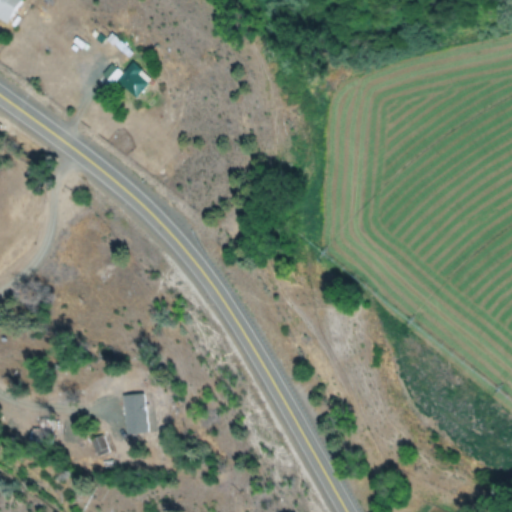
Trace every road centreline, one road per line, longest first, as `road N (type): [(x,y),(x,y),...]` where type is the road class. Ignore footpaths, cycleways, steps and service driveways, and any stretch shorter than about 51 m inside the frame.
road 1 (primary): [(347,511),(192,257),(136,196)]
road 2 (primary): [(136,196),(0,94)]
